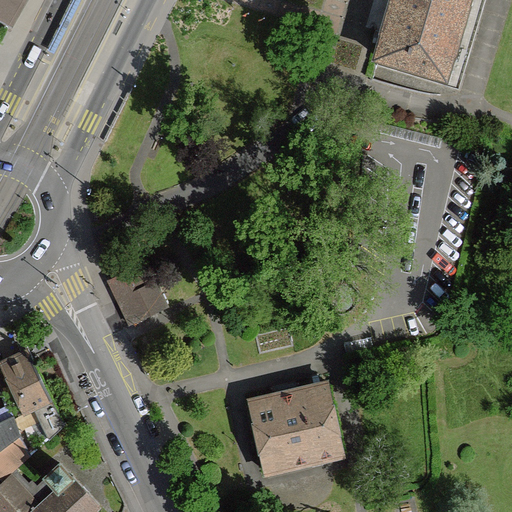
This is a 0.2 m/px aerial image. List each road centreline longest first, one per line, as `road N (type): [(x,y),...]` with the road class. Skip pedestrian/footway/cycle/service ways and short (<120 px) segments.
road 1 (residential): [(43,260),(90,337),(159,489)]
road 2 (secondary): [(56,200),(152,0)]
road 3 (secondary): [(60,0),(0,119)]
